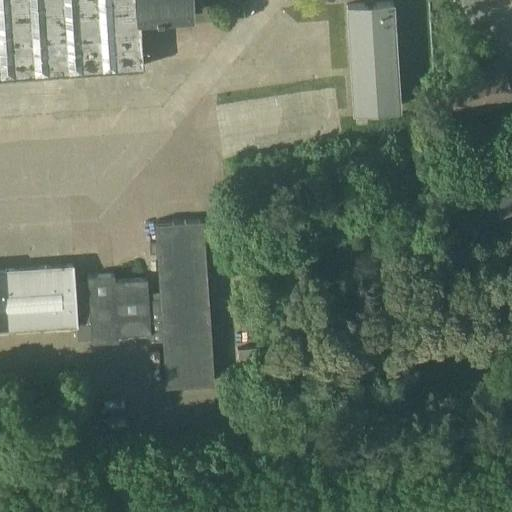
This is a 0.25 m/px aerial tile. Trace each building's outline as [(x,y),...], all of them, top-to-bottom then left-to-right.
[(0,0),(0,75),(143,67),(139,17),(155,16),(156,19),(163,18),(163,15),(190,14),(190,4),(194,3),(197,0),(0,0)] [(347,5),(353,109),(399,107),(392,3),(347,5)] [(511,98),(511,95),(500,62),(446,82),(459,118),(511,98)] [(511,188),(492,196),(500,217),(511,212),(511,188)] [(114,280),(113,274),(87,276),(91,342),(118,340),(118,334),(149,332),(150,341),(163,340),(166,385),(212,382),(208,323),(209,323),(207,280),(206,280),(202,221),(155,224),(156,241),(149,242),(150,252),(157,252),(159,290),(147,291),(146,278),(114,280)] [(0,328),(76,323),(73,282),(72,265),(0,269),(0,328)] [(237,349),(238,361),(260,359),(259,347),(237,349)]
